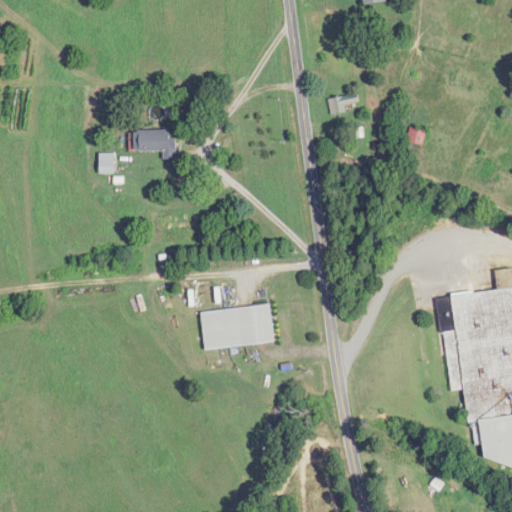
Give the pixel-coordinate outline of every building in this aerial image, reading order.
[(330,99),(332,114),(348,111),(347,105),(360,103),(359,94),(330,99)] [(408,142),(425,146),(428,131),(411,127),(408,142)] [(136,152),(166,152),(166,158),(175,158),(175,139),(172,139),(172,131),(136,131),(136,152)] [(116,154),(101,154),(101,174),(116,174),(116,154)] [(511,268),(497,270),(499,286),(497,290),(452,295),(453,305),(450,316),(445,317),(454,391),(466,390),(470,426),(477,428),(479,445),(484,447),(485,460),(511,468),(511,268)] [(207,351),(276,344),(272,305),(203,312),(207,351)]
